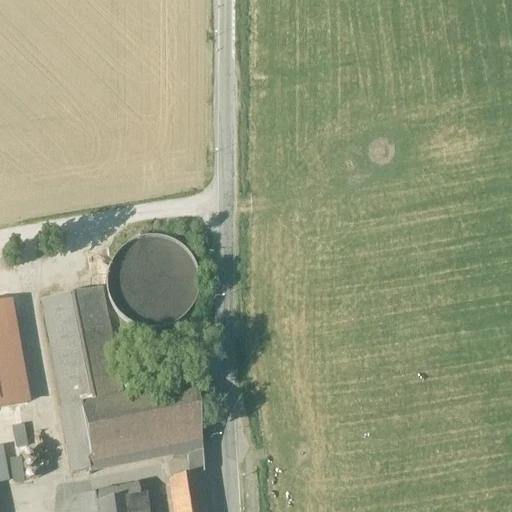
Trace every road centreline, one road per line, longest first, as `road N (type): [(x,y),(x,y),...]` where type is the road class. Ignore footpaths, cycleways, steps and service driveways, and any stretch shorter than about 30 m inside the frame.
road 1 (tertiary): [(231,511),(225,0)]
road 2 (track): [(223,200),(0,239)]
